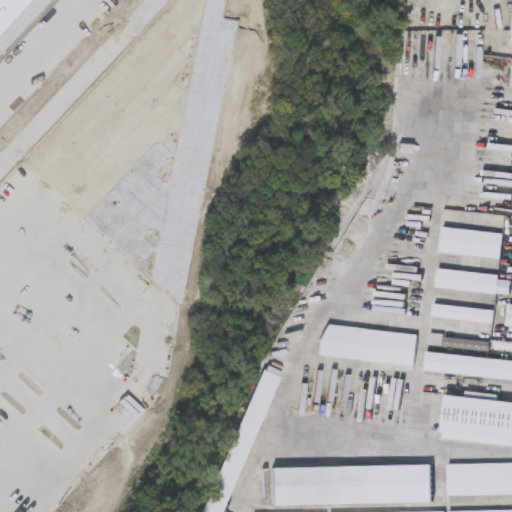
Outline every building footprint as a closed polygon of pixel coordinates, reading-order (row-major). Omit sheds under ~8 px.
[(495,7),(489,57),(511,59),(511,0),(493,0),(493,7),(495,7)] [(250,132),(262,103),(240,93),(228,122),(250,132)] [(422,268),(482,274),(485,249),(425,242),(422,268)] [(481,291),(420,284),(418,303),(478,310),(481,291)] [(415,332),(475,339),(476,326),(416,319),(415,332)] [(511,335),(499,334),(500,321),(491,320),(489,341),(511,343),(511,351),(510,371),(511,371),(511,335)] [(301,371),(396,382),(400,350),(304,339),(301,371)] [(425,363),(472,366),(472,356),(425,353),(425,363)] [(511,358),(477,356),(477,365),(510,366),(511,358)] [(500,377),(410,367),(408,386),(498,396),(500,377)] [(209,511),(256,390),(239,383),(189,511),(209,511)] [(511,441),(443,437),(446,396),(511,400),(511,441)] [(511,463),(511,494),(448,494),(448,463),(511,463)] [(271,467),(433,466),(433,503),(272,505),(271,467)] [(497,478),(430,480),(431,511),(497,510),(497,478)]
